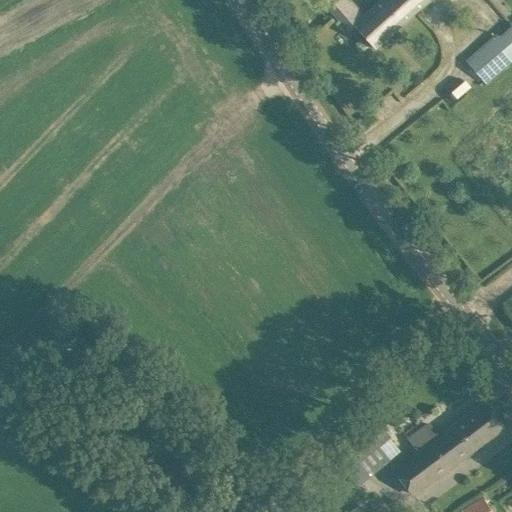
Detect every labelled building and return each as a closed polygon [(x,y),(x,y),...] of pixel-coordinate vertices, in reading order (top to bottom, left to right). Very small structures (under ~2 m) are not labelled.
[(379,0),(363,15),(350,0),(338,0),(329,9),(348,30),(354,25),(375,48),(390,35),(428,0),(379,0)] [(484,82),(511,57),(511,25),(499,37),(497,34),(466,61),(484,82)] [(413,494),(487,439),(503,427),(484,401),(438,436),(428,424),(409,438),(418,451),(394,469),(413,494)] [(352,466),(388,437),(369,414),(334,444),(352,466)] [(401,451),(388,437),(352,466),(345,472),(357,487),(401,451)] [(491,511),(482,498),(462,510),(463,511),(491,511)] [(219,511),(207,502),(199,511),(219,511)]
